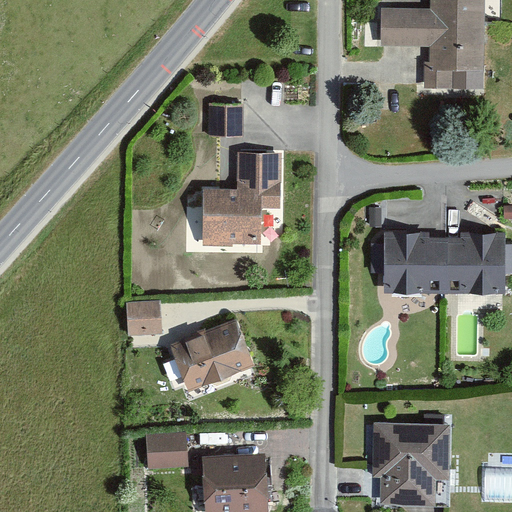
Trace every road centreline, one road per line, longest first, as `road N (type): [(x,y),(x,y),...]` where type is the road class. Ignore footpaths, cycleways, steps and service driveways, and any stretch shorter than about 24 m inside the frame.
road 1 (secondary): [(0,247),(214,0)]
road 2 (residential): [(327,185),(318,511)]
road 3 (residential): [(328,0),(327,185)]
road 4 (residential): [(511,172),(327,185)]
